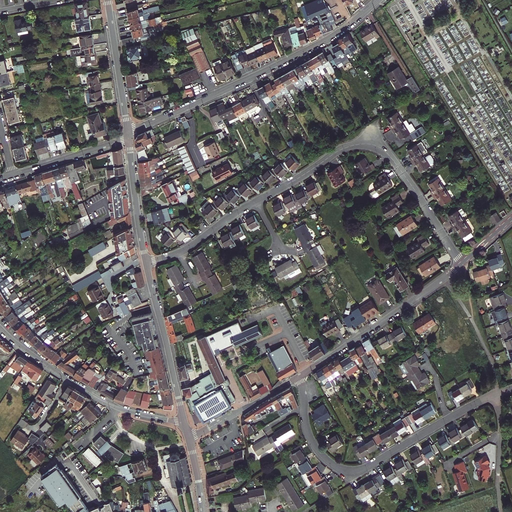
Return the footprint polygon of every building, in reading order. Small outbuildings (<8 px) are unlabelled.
[(328,6),(327,7),(324,0),(319,0),(305,6),(305,7),(317,36),(329,30),(332,29),(331,24),(329,20),(334,18),(332,15),(329,8),(328,6)] [(79,18),(88,16),(87,11),(87,8),(88,8),(87,2),(75,4),(77,14),(78,14),(79,18)] [(128,12),(129,18),(150,12),(153,12),(160,10),(159,6),(143,10),(142,4),(127,8),(128,12)] [(305,17),(307,22),(303,23),(304,25),(306,30),(307,30),(311,38),(314,37),(317,36),(305,7),(303,8),(306,16),(305,17)] [(130,21),(131,24),(151,18),(150,12),(129,18),(130,21)] [(91,25),(90,16),(88,16),(79,18),(76,18),(78,31),(92,29),(91,25)] [(157,24),(155,18),(151,18),(131,24),(132,27),(132,30),(154,24),(157,24)] [(296,25),(302,43),(305,42),(308,41),(305,31),(306,31),(306,30),(304,25),(301,27),(298,18),(294,19),(296,25)] [(18,20),(15,20),(18,32),(19,35),(29,33),(28,30),(33,29),(31,20),(22,22),(21,19),(18,20)] [(175,21),(175,19),(163,22),(157,24),(154,24),(155,27),(167,24),(167,23),(175,21)] [(141,41),(151,39),(148,29),(155,27),(154,24),(132,30),(134,36),(121,40),(122,42),(122,46),(128,44),(141,41)] [(380,36),(373,24),(364,30),(360,32),(366,41),(375,36),(377,38),(380,36)] [(290,28),(294,43),(295,46),(299,44),(302,43),(296,25),(290,28)] [(179,75),(184,85),(199,79),(201,77),(200,73),(211,68),(198,38),(195,32),(193,28),(181,31),(197,67),(179,75)] [(282,35),(285,46),(289,44),(294,43),(290,28),(274,32),(276,37),(282,35)] [(93,40),(92,34),(78,36),(80,47),(81,47),(94,45),(93,40)] [(343,37),(352,52),(357,48),(348,34),(346,35),(343,37)] [(353,57),(354,56),(352,52),(343,37),(340,38),(338,40),(339,43),(348,58),(351,57),(349,53),(350,52),(353,57)] [(273,55),(278,53),(273,42),(273,43),(271,38),(262,42),(269,57),(273,55)] [(143,58),(141,41),(128,44),(130,56),(131,60),(143,58)] [(265,60),(270,58),(269,57),(262,42),(254,46),(260,61),(264,59),(265,60)] [(356,76),(358,75),(348,58),(339,43),(333,47),(338,56),(341,55),(343,58),(340,59),(344,65),(346,64),(350,70),(352,69),(356,76)] [(95,48),(94,45),(81,47),(82,55),(95,53),(94,50),(95,50),(95,48)] [(257,62),(260,61),(254,46),(245,50),(252,64),(257,62)] [(232,55),(238,70),(244,68),(242,62),(243,62),(245,67),(248,66),(252,64),(245,50),(245,49),(232,55)] [(333,73),(336,72),(332,66),(329,60),(324,52),(320,54),(318,55),(330,74),(333,72),(333,73)] [(97,60),(95,53),(82,55),(77,56),(79,66),(88,64),(89,64),(93,63),(93,64),(97,63),(97,60)] [(330,74),(318,55),(316,56),(313,58),(320,70),(321,72),(323,74),(326,72),(331,81),(333,80),(330,74)] [(320,70),(313,58),(310,59),(308,61),(319,80),(320,83),(324,80),(320,73),(318,71),(320,70)] [(0,73),(8,72),(15,70),(14,67),(10,68),(10,70),(8,70),(5,60),(0,60),(0,73)] [(213,63),(220,80),(225,77),(228,76),(222,63),(221,60),(213,63)] [(230,60),(222,63),(228,76),(233,74),(235,73),(230,60)] [(302,64),(311,78),(313,83),(319,80),(308,61),(304,63),(302,64)] [(23,64),(13,65),(14,67),(15,70),(19,69),(20,72),(25,72),(23,64)] [(305,82),(311,78),(302,64),(300,65),(297,67),(305,82)] [(407,79),(399,66),(388,73),(398,89),(403,85),(404,87),(407,85),(408,85),(409,87),(411,86),(414,91),(415,93),(420,89),(412,76),(409,78),(407,79)] [(309,94),(312,93),(305,82),(297,67),(292,70),(288,72),(296,86),(297,88),(299,91),(306,88),(309,94)] [(87,80),(88,85),(89,85),(91,84),(100,83),(99,77),(98,74),(97,70),(80,74),(81,77),(89,76),(90,80),(87,80)] [(139,84),(138,71),(126,73),(128,81),(129,89),(136,88),(136,87),(136,85),(139,84)] [(11,83),(8,72),(0,73),(0,85),(0,86),(11,83)] [(288,90),(296,86),(288,72),(284,75),(280,76),(288,90)] [(277,83),(281,90),(283,94),(287,92),(293,102),(295,101),(288,90),(280,76),(278,78),(275,80),(277,83)] [(267,84),(264,86),(271,99),(272,101),(284,94),(283,94),(281,90),(277,83),(272,85),(270,82),(267,84)] [(88,104),(103,101),(102,93),(100,83),(91,84),(92,92),(90,92),(91,96),(87,97),(88,104)] [(272,109),(276,107),(272,101),(271,99),(264,86),(260,88),(258,89),(266,103),(268,102),(272,109)] [(137,95),(139,102),(151,99),(150,94),(148,94),(147,88),(136,90),(137,95)] [(241,102),(236,93),(234,94),(233,95),(236,100),(238,100),(240,103),(232,107),(237,116),(247,111),(241,102)] [(248,98),(241,102),(247,111),(247,112),(251,113),(257,109),(259,106),(258,104),(259,104),(254,94),(248,98)] [(151,99),(139,102),(141,113),(148,111),(147,108),(151,107),(160,104),(163,103),(161,96),(151,99)] [(5,105),(7,111),(18,109),(14,97),(4,99),(5,105)] [(231,123),(239,119),(237,116),(232,107),(227,109),(224,103),(221,104),(217,106),(223,118),(227,116),(231,123)] [(213,108),(210,109),(215,121),(216,121),(218,125),(224,122),(223,118),(217,106),(213,108)] [(259,112),(261,108),(259,106),(257,109),(251,113),(247,112),(248,114),(250,117),(259,112)] [(9,119),(10,123),(21,121),(18,109),(7,111),(9,119)] [(240,119),(248,114),(247,112),(247,111),(237,116),(239,119),(240,119)] [(392,129),(404,122),(397,112),(388,118),(390,122),(392,124),(390,126),(392,129)] [(90,138),(108,133),(105,125),(105,123),(102,123),(99,113),(88,116),(93,132),(88,134),(90,138)] [(407,120),(404,122),(392,129),(394,133),(396,132),(399,137),(401,139),(409,134),(413,140),(425,133),(421,127),(416,130),(412,123),(410,125),(407,120)] [(155,135),(152,129),(138,135),(137,139),(137,141),(137,143),(154,135),(155,135)] [(54,131),(59,148),(64,146),(68,145),(64,132),(59,134),(58,130),(54,131)] [(59,148),(54,131),(43,135),(45,140),(49,151),(54,149),(59,148)] [(172,134),(172,136),(165,139),(166,141),(169,147),(184,140),(180,131),(172,134)] [(219,140),(225,138),(224,137),(223,134),(222,131),(216,134),(219,140)] [(14,149),(25,146),(21,134),(11,137),(13,144),(14,149)] [(144,149),(148,147),(146,145),(154,142),(157,141),(156,139),(154,135),(137,143),(138,152),(139,160),(149,159),(144,149)] [(44,152),(49,151),(45,140),(34,144),(37,154),(44,152)] [(207,152),(210,158),(215,156),(220,154),(215,142),(205,146),(207,152)] [(428,152),(422,142),(408,150),(410,154),(412,156),(410,158),(412,161),(424,154),(428,152)] [(189,153),(185,145),(178,148),(180,153),(182,157),(189,153)] [(26,151),(25,146),(14,149),(16,156),(17,160),(28,158),(26,151)] [(124,157),(123,148),(113,151),(106,153),(106,156),(114,154),(115,166),(125,165),(124,157)] [(426,158),(424,154),(412,161),(414,165),(416,164),(419,169),(421,171),(431,166),(430,165),(434,163),(434,161),(431,156),(429,155),(426,158)] [(150,166),(157,162),(160,160),(158,157),(156,158),(152,159),(153,160),(139,162),(140,164),(140,167),(150,166)] [(285,162),(282,164),(288,170),(291,168),(294,170),(297,167),(300,164),(293,157),(287,163),(285,162)] [(363,175),(375,168),(372,164),(370,165),(365,158),(364,158),(355,164),(363,175)] [(77,171),(87,168),(83,160),(79,161),(74,163),(77,171)] [(151,171),(155,169),(156,168),(156,166),(159,165),(163,163),(163,161),(158,163),(158,162),(157,162),(150,166),(140,167),(140,169),(141,172),(151,171)] [(76,198),(81,196),(76,184),(76,183),(75,181),(80,179),(77,171),(74,163),(70,164),(66,165),(70,175),(72,182),(71,183),(72,187),(76,198)] [(233,172),(228,163),(213,171),(215,176),(217,180),(233,172)] [(273,168),(271,171),(276,177),(279,174),(282,177),(285,174),(288,170),(282,164),(281,163),(275,170),(273,168)] [(65,184),(67,189),(72,187),(71,183),(72,182),(70,175),(66,165),(64,166),(60,167),(65,184)] [(126,172),(125,165),(115,166),(116,169),(107,170),(108,175),(109,177),(111,177),(110,175),(119,173),(119,179),(116,180),(107,186),(108,188),(127,178),(126,172)] [(328,173),(336,186),(346,181),(341,174),(344,172),(340,166),(331,171),(328,173)] [(62,197),(66,196),(63,185),(62,185),(61,184),(64,183),(65,184),(60,167),(57,168),(54,169),(62,195),(62,197)] [(151,176),(162,171),(161,168),(156,171),(155,169),(151,171),(141,172),(141,174),(141,177),(151,176)] [(52,200),(55,199),(53,192),(54,192),(52,187),(52,186),(54,185),(55,186),(58,197),(62,195),(54,169),(48,171),(43,172),(51,199),(52,200)] [(194,170),(189,173),(193,180),(198,177),(196,171),(195,171),(194,170)] [(261,175),(259,177),(265,183),(267,181),(270,183),(273,180),(276,177),(271,171),(269,170),(263,176),(261,175)] [(163,173),(162,171),(151,176),(141,177),(141,179),(142,182),(152,181),(157,178),(157,175),(163,173)] [(39,173),(36,175),(40,187),(41,192),(44,201),(51,199),(43,172),(39,173)] [(379,194),(393,185),(388,177),(385,173),(379,177),(381,180),(373,184),(376,189),(379,194)] [(33,176),(34,180),(25,183),(17,185),(19,193),(30,190),(31,191),(37,189),(37,188),(40,187),(36,175),(33,176)] [(249,181),(247,184),(253,190),(255,187),(258,190),(261,187),(265,183),(259,177),(257,176),(251,182),(249,181)] [(153,186),(160,182),(159,180),(161,179),(160,177),(157,178),(152,181),(142,182),(142,184),(142,187),(153,186)] [(111,219),(131,211),(127,178),(108,188),(111,219)] [(433,195),(444,188),(438,178),(429,184),(431,188),(433,190),(431,192),(433,195)] [(162,185),(164,185),(162,181),(160,182),(153,186),(142,187),(143,190),(143,194),(153,190),(162,185)] [(181,204),(190,202),(186,193),(180,196),(178,192),(177,192),(172,181),(164,185),(162,185),(167,195),(170,201),(178,197),(181,204)] [(237,188),(235,190),(241,196),(243,193),(246,196),(249,193),(253,190),(247,184),(245,182),(239,189),(237,188)] [(308,190),(311,196),(323,189),(318,182),(315,184),(314,182),(311,184),(306,186),(308,190)] [(17,198),(20,197),(19,193),(17,185),(12,187),(5,189),(9,200),(13,199),(12,195),(16,194),(17,198)] [(452,200),(444,188),(433,195),(435,199),(437,198),(441,203),(442,205),(452,200)] [(8,207),(11,206),(9,200),(5,189),(3,190),(0,190),(0,193),(4,206),(4,208),(8,207)] [(226,194),(223,197),(229,203),(231,200),(234,203),(238,199),(241,196),(235,190),(233,189),(227,195),(226,194)] [(378,195),(379,194),(376,189),(371,193),(370,194),(370,196),(371,197),(372,197),(374,197),(375,198),(379,196),(378,195)] [(308,190),(305,191),(304,190),(302,191),(296,194),(301,203),(312,197),(311,196),(308,190)] [(297,206),(297,205),(301,203),(296,194),(292,196),(292,194),(288,196),(283,199),(285,202),(289,209),(289,210),(297,206)] [(388,218),(400,210),(397,206),(404,202),(402,199),(398,194),(392,198),(394,200),(382,208),(388,218)] [(214,200),(211,203),(217,209),(219,206),(223,209),(226,206),(229,203),(223,197),(221,195),(215,202),(214,200)] [(205,210),(202,212),(208,218),(210,216),(212,217),(213,216),(218,210),(217,209),(211,203),(208,200),(202,207),(205,210)] [(273,207),(278,216),(289,209),(285,202),(282,204),(281,202),(276,205),(273,207)] [(83,203),(78,204),(83,217),(81,217),(82,219),(89,215),(83,203)] [(156,224),(158,223),(161,222),(165,221),(165,222),(171,220),(168,208),(152,212),(154,218),(156,224)] [(453,227),(464,220),(462,217),(465,215),(462,209),(449,216),(452,221),(453,223),(450,224),(453,227)] [(113,225),(125,219),(126,220),(127,226),(128,229),(133,226),(131,211),(111,219),(106,222),(109,228),(114,226),(113,225)] [(494,225),(501,220),(496,212),(489,217),(494,225)] [(84,227),(92,222),(89,215),(82,219),(82,220),(84,227)] [(247,221),(244,223),(248,230),(259,224),(254,215),(251,217),(246,219),(247,221)] [(397,225),(403,235),(418,225),(414,220),(412,216),(397,225)] [(471,232),(464,220),(453,227),(455,231),(457,230),(460,235),(462,237),(463,237),(465,241),(473,236),(471,232)] [(71,225),(74,233),(80,229),(78,223),(71,225)] [(183,224),(174,233),(176,236),(181,240),(186,235),(188,233),(186,232),(189,229),(183,224)] [(302,245),(304,249),(315,243),(304,224),(295,229),(299,237),(300,236),(304,244),(303,244),(302,245)] [(245,234),(240,225),(235,227),(231,229),(232,231),(229,232),(233,240),(245,234)] [(403,235),(397,225),(394,227),(400,237),(403,235)] [(115,235),(117,248),(134,239),(134,235),(133,226),(128,229),(127,229),(115,235)] [(174,233),(167,226),(164,229),(165,230),(158,237),(161,240),(161,239),(169,246),(171,244),(175,239),(174,238),(176,236),(174,233)] [(125,227),(112,233),(114,236),(115,235),(127,229),(125,227)] [(107,236),(108,239),(114,236),(112,233),(110,229),(100,235),(102,239),(107,236)] [(222,239),(219,240),(223,248),(229,244),(234,242),(233,240),(229,232),(223,236),(221,237),(222,239)] [(407,248),(413,258),(425,251),(423,247),(429,243),(426,239),(424,235),(417,239),(419,241),(407,248)] [(134,239),(117,248),(118,255),(136,245),(134,239)] [(321,255),(317,247),(315,243),(304,249),(306,252),(307,252),(308,251),(313,258),(311,259),(315,267),(316,266),(318,265),(319,268),(325,264),(324,262),(325,261),(321,255)] [(109,259),(111,262),(118,258),(120,257),(121,260),(120,261),(112,265),(113,267),(109,269),(112,273),(138,258),(137,252),(136,245),(118,255),(109,259)] [(200,273),(202,277),(211,272),(209,268),(211,268),(202,252),(193,257),(197,265),(199,264),(203,272),(201,272),(200,273)] [(505,263),(501,254),(497,256),(498,257),(494,258),(489,260),(490,265),(492,269),(501,266),(501,265),(505,263)] [(419,266),(426,276),(441,267),(437,261),(435,257),(419,266)] [(97,266),(98,269),(101,267),(110,263),(109,260),(97,266)] [(302,272),(296,261),(293,263),(292,261),(284,265),(283,264),(275,268),(280,278),(289,273),(296,269),(298,273),(298,274),(302,272)] [(397,267),(395,263),(384,270),(386,274),(397,267)] [(172,287),(174,290),(175,289),(183,285),(181,282),(183,281),(179,273),(180,272),(176,265),(167,270),(171,278),(175,285),(172,287)] [(492,269),(490,265),(486,266),(487,268),(483,269),(473,273),(477,282),(481,280),(483,285),(489,282),(487,278),(490,277),(490,275),(494,274),(492,269)] [(107,271),(104,273),(101,267),(98,269),(99,271),(102,277),(103,277),(109,274),(107,271)] [(394,278),(401,290),(404,288),(408,285),(397,267),(386,274),(391,280),(394,278)] [(141,271),(136,273),(133,268),(127,271),(129,275),(134,274),(137,281),(132,283),(134,287),(134,289),(136,288),(145,286),(143,278),(141,271)] [(214,274),(213,275),(211,272),(202,277),(204,281),(205,280),(207,279),(211,286),(209,287),(214,295),(223,290),(214,274)] [(368,285),(380,304),(386,300),(390,297),(379,279),(368,285)] [(249,314),(273,305),(264,280),(240,288),(249,314)] [(0,290),(4,288),(7,286),(8,285),(6,282),(4,283),(3,281),(2,281),(0,282),(0,290)] [(179,292),(180,293),(183,299),(188,307),(197,302),(192,294),(191,295),(187,287),(185,289),(183,285),(175,289),(177,293),(179,292)] [(104,296),(100,289),(101,289),(100,288),(99,286),(89,291),(94,302),(104,296)] [(136,292),(137,291),(136,288),(134,289),(134,287),(126,292),(128,296),(129,296),(136,292)] [(292,297),(298,294),(296,289),(289,292),(292,297)] [(0,305),(17,294),(15,291),(11,294),(9,295),(7,293),(0,297),(0,305)] [(140,299),(136,292),(129,296),(135,307),(142,303),(140,299)] [(70,298),(72,302),(79,298),(77,293),(70,298)] [(505,307),(507,306),(506,303),(506,302),(507,302),(503,293),(491,297),(490,299),(493,307),(495,307),(496,310),(505,307)] [(18,297),(19,297),(17,294),(0,305),(0,309),(2,312),(15,303),(13,300),(18,297)] [(121,316),(131,313),(127,306),(131,304),(132,308),(135,307),(129,296),(128,296),(128,297),(129,300),(125,302),(124,299),(123,297),(118,300),(121,305),(116,307),(121,316)] [(108,316),(109,319),(113,317),(112,314),(113,313),(107,301),(106,299),(97,304),(105,318),(108,316)] [(5,316),(23,304),(22,301),(16,305),(15,303),(2,312),(3,314),(5,316)] [(372,315),(379,311),(373,301),(372,301),(360,308),(366,318),(372,315)] [(9,321),(25,309),(24,307),(28,305),(26,302),(23,304),(5,316),(7,319),(9,321)] [(353,313),(349,316),(354,324),(355,326),(360,323),(366,318),(360,308),(358,306),(351,310),(353,313)] [(499,323),(508,320),(507,316),(508,316),(507,313),(505,307),(496,310),(499,319),(495,320),(497,324),(499,323)] [(24,316),(29,313),(26,308),(25,309),(9,321),(11,323),(12,326),(20,319),(24,316)] [(172,320),(186,315),(183,309),(181,310),(171,315),(164,317),(165,319),(166,322),(172,320)] [(17,330),(25,322),(23,321),(26,318),(35,312),(34,310),(29,313),(24,316),(20,319),(12,326),(14,328),(17,330)] [(157,372),(167,369),(163,356),(163,355),(161,355),(160,353),(162,353),(161,350),(161,349),(158,337),(156,338),(154,331),(156,330),(152,312),(133,317),(135,325),(136,329),(138,338),(139,342),(142,342),(144,341),(145,345),(146,349),(147,353),(148,356),(146,357),(147,362),(148,365),(148,366),(150,365),(151,369),(152,373),(157,372)] [(189,332),(196,330),(191,316),(190,313),(186,315),(172,320),(172,323),(184,318),(189,332)] [(414,323),(420,333),(435,323),(429,313),(425,316),(423,318),(414,323)] [(344,319),(349,327),(354,324),(349,316),(344,319)] [(339,318),(335,320),(339,329),(344,326),(339,318)] [(34,321),(32,319),(30,320),(28,319),(28,320),(25,322),(17,330),(19,332),(21,333),(32,323),(34,321)] [(34,325),(40,321),(38,319),(35,321),(34,321),(32,323),(21,333),(22,335),(25,338),(35,328),(36,327),(34,325)] [(176,337),(172,323),(172,320),(166,322),(168,331),(171,343),(177,341),(179,341),(184,340),(182,334),(176,337)] [(322,327),(327,336),(334,332),(335,333),(336,333),(340,330),(339,329),(335,320),(334,320),(328,323),(326,320),(320,323),(322,327)] [(503,337),(511,333),(510,329),(511,329),(511,327),(508,320),(499,323),(502,332),(501,332),(503,337)] [(210,368),(219,364),(215,355),(221,352),(221,351),(234,345),(235,347),(263,335),(258,324),(243,331),(239,322),(206,336),(197,340),(210,368)] [(33,345),(44,334),(42,332),(49,328),(47,325),(42,329),(40,330),(29,341),(31,343),(33,345)] [(399,340),(407,335),(402,326),(396,329),(393,331),(394,332),(390,334),(395,343),(399,341),(399,340)] [(40,330),(42,329),(40,327),(36,329),(35,328),(25,338),(27,339),(29,341),(40,330)] [(52,335),(55,332),(53,329),(48,333),(45,335),(44,334),(33,345),(35,347),(38,349),(48,338),(52,335)] [(509,349),(511,347),(511,333),(503,337),(504,341),(505,340),(509,349)] [(378,339),(383,349),(391,344),(392,345),(395,343),(390,334),(387,336),(386,335),(383,337),(378,339)] [(42,353),(52,341),(50,340),(54,337),(52,335),(48,338),(38,349),(40,351),(42,353)] [(0,344),(0,345),(10,353),(14,348),(7,343),(0,337),(0,344)] [(60,340),(58,338),(55,342),(53,340),(52,341),(42,353),(44,355),(46,357),(56,345),(61,341),(60,340)] [(370,349),(374,355),(375,354),(377,358),(380,357),(369,338),(365,340),(363,342),(368,351),(370,349)] [(55,351),(58,347),(64,342),(63,340),(61,341),(56,345),(46,357),(48,358),(51,360),(57,352),(55,351)] [(323,341),(312,349),(308,340),(306,341),(304,341),(314,361),(323,355),(330,351),(323,341)] [(268,353),(281,380),(291,374),(297,370),(293,362),(285,345),(272,351),(270,347),(266,349),(268,353)] [(359,347),(357,348),(369,369),(370,371),(369,371),(373,380),(379,377),(378,375),(368,358),(361,345),(359,347)] [(352,349),(349,350),(349,351),(351,354),(357,365),(363,361),(355,347),(352,349)] [(429,356),(432,354),(427,347),(424,349),(429,356)] [(57,365),(65,358),(64,358),(67,353),(62,350),(59,354),(57,352),(51,360),(53,363),(57,365)] [(72,375),(78,368),(80,367),(72,362),(68,365),(67,365),(71,362),(79,356),(76,351),(65,359),(65,358),(57,365),(65,370),(72,375)] [(11,366),(21,373),(22,370),(29,360),(23,357),(20,355),(17,352),(3,369),(6,371),(7,372),(11,366)] [(346,370),(346,372),(349,376),(359,368),(357,365),(351,354),(346,358),(341,361),(346,370)] [(381,373),(372,356),(368,358),(378,375),(381,373)] [(409,377),(420,370),(418,367),(417,366),(420,364),(415,356),(403,362),(403,363),(401,365),(401,366),(405,374),(406,373),(409,377)] [(341,361),(339,357),(336,359),(333,361),(340,374),(341,375),(342,374),(342,373),(346,370),(341,361)] [(25,372),(37,380),(43,370),(37,366),(29,360),(22,370),(25,372)] [(87,370),(89,368),(91,368),(96,363),(94,361),(90,366),(85,363),(84,364),(80,367),(78,368),(74,376),(79,378),(81,380),(85,374),(84,373),(87,370)] [(335,377),(340,374),(333,361),(330,363),(328,364),(333,373),(335,377)] [(181,377),(181,379),(190,377),(188,372),(194,370),(192,363),(178,366),(181,377)] [(213,375),(222,371),(219,364),(210,368),(213,375)] [(333,387),(336,385),(333,381),(332,380),(331,379),(329,375),(333,373),(328,364),(326,366),(323,368),(330,380),(333,386),(333,387)] [(120,387),(121,388),(126,381),(124,379),(118,376),(118,377),(116,376),(118,373),(116,372),(118,369),(113,365),(106,377),(111,380),(113,378),(120,382),(118,385),(120,386),(120,387)] [(330,380),(323,368),(318,370),(317,371),(313,374),(317,381),(321,379),(325,385),(326,384),(326,383),(330,380)] [(167,369),(157,372),(152,373),(150,374),(151,378),(154,377),(155,379),(168,376),(167,373),(167,369)] [(258,372),(265,385),(262,387),(265,392),(268,391),(273,388),(270,383),(271,382),(263,369),(258,372)] [(97,381),(94,379),(95,377),(94,376),(94,374),(87,370),(84,373),(85,374),(81,380),(87,384),(93,388),(97,381)] [(411,380),(413,379),(418,388),(430,382),(425,374),(423,376),(422,374),(420,370),(409,377),(411,380)] [(206,420),(231,405),(230,403),(235,399),(227,386),(231,384),(228,379),(226,380),(222,371),(213,375),(211,376),(210,375),(204,378),(203,378),(204,380),(202,381),(201,381),(192,386),(183,388),(185,395),(184,396),(184,399),(187,398),(187,397),(189,397),(190,402),(188,402),(193,413),(195,412),(200,409),(203,414),(206,420)] [(240,377),(252,399),(262,394),(259,389),(254,392),(252,387),(244,374),(240,377)] [(128,378),(127,380),(132,384),(135,378),(130,375),(128,378)] [(169,379),(168,376),(155,379),(155,381),(151,382),(152,385),(156,384),(169,382),(169,379)] [(47,379),(38,393),(36,397),(37,398),(40,394),(47,399),(51,401),(55,395),(52,393),(55,388),(57,386),(47,379)] [(93,388),(97,390),(100,386),(101,383),(98,380),(97,381),(93,388)] [(469,393),(472,391),(471,389),(474,387),(470,380),(466,382),(467,384),(460,388),(465,396),(469,393)] [(17,393),(22,385),(17,382),(15,381),(8,391),(11,393),(13,390),(17,393)] [(100,386),(97,390),(102,393),(112,399),(116,394),(110,390),(112,387),(108,384),(106,383),(103,381),(100,386)] [(29,384),(24,392),(31,396),(36,388),(29,384)] [(63,394),(69,398),(74,389),(69,386),(63,394)] [(119,401),(124,403),(126,397),(128,392),(121,389),(121,388),(120,387),(119,388),(120,390),(117,394),(114,400),(119,401)] [(291,401),(294,408),(299,406),(291,387),(286,389),(283,391),(286,397),(287,401),(288,402),(291,401)] [(453,400),(456,398),(457,400),(460,399),(465,396),(460,388),(453,393),(452,391),(448,393),(453,400)] [(72,407),(81,393),(78,391),(74,389),(69,398),(68,399),(66,403),(69,404),(66,408),(69,410),(72,407)] [(126,397),(124,403),(132,405),(137,392),(129,390),(128,392),(126,397)] [(286,397),(283,391),(281,393),(278,394),(279,396),(278,396),(280,400),(281,399),(284,403),(287,401),(286,397)] [(79,405),(83,407),(92,399),(84,395),(81,393),(72,407),(76,409),(79,405)] [(141,407),(148,408),(151,394),(144,393),(141,407)] [(173,400),(171,393),(162,394),(164,405),(164,409),(172,410),(174,406),(173,400)] [(279,400),(280,400),(278,396),(279,396),(278,394),(275,396),(272,398),(275,403),(278,410),(279,412),(281,416),(286,413),(284,409),(279,400)] [(30,412),(37,417),(43,409),(44,407),(39,404),(41,401),(37,398),(36,397),(29,407),(32,409),(30,412)] [(264,403),(266,408),(268,410),(270,413),(278,410),(275,403),(272,398),(267,400),(264,403)] [(76,415),(80,419),(85,415),(90,410),(91,411),(95,407),(93,405),(90,402),(76,415)] [(259,406),(257,407),(253,410),(256,414),(258,418),(263,416),(262,414),(261,411),(266,408),(264,403),(259,406)] [(430,415),(436,412),(431,403),(427,405),(428,406),(421,411),(425,418),(430,415)] [(318,423),(319,426),(324,423),(323,421),(331,416),(323,404),(316,409),(318,412),(316,412),(312,415),(318,423)] [(90,412),(97,419),(102,414),(100,412),(97,409),(95,407),(91,411),(90,412)] [(242,423),(248,421),(249,422),(254,420),(258,418),(256,414),(253,410),(247,413),(243,416),(242,420),(242,423)] [(422,420),(425,418),(421,411),(413,415),(412,413),(409,415),(413,422),(416,420),(418,423),(422,420)] [(92,423),(97,419),(90,412),(86,416),(84,418),(90,425),(92,423)] [(405,430),(407,429),(406,427),(406,426),(409,424),(405,417),(402,419),(401,418),(393,423),(395,426),(400,433),(405,430)] [(82,420),(88,426),(90,425),(84,418),(82,420)] [(461,429),(466,436),(478,428),(474,421),(470,424),(469,422),(460,427),(461,429)] [(243,432),(245,437),(250,434),(257,430),(257,431),(263,427),(260,422),(254,426),(254,425),(250,427),(249,425),(247,425),(247,424),(242,426),(243,432)] [(273,438),(281,451),(284,449),(280,442),(295,433),(289,424),(286,426),(282,428),(283,430),(275,435),(276,436),(273,438)] [(396,436),(400,433),(395,426),(388,430),(392,438),(396,436)] [(461,429),(458,431),(457,428),(452,430),(449,433),(451,436),(454,442),(462,437),(463,438),(466,436),(461,429)] [(24,433),(19,430),(11,441),(23,448),(28,441),(31,443),(33,444),(40,438),(35,435),(32,433),(29,438),(26,436),(23,434),(24,433)] [(73,438),(75,440),(84,432),(82,430),(73,438)] [(388,441),(392,438),(388,430),(380,435),(379,433),(376,435),(380,442),(383,440),(384,440),(385,443),(388,441)] [(335,448),(343,443),(337,434),(329,439),(331,443),(328,445),(329,447),(332,452),(336,450),(335,448)] [(372,437),(373,439),(366,444),(371,451),(375,449),(378,447),(377,445),(377,444),(380,442),(376,435),(372,437)] [(438,440),(443,448),(451,443),(452,445),(455,443),(454,442),(451,436),(448,438),(446,435),(441,438),(438,440)] [(94,443),(111,461),(113,459),(118,462),(124,453),(107,442),(108,441),(102,436),(94,443)] [(51,448),(55,444),(48,437),(44,441),(51,448)] [(253,446),(258,455),(273,446),(277,453),(281,451),(273,438),(269,440),(269,438),(261,443),(260,442),(253,446)] [(64,449),(68,445),(71,443),(69,441),(62,447),(64,449)] [(38,465),(47,457),(43,453),(42,454),(36,447),(33,444),(29,448),(23,453),(26,456),(28,455),(32,459),(33,459),(38,465)] [(371,451),(366,444),(358,448),(357,445),(353,447),(360,458),(361,457),(371,451)] [(431,446),(430,444),(428,445),(422,449),(423,451),(428,458),(439,451),(434,444),(431,446)] [(293,454),(292,454),(297,462),(306,457),(303,452),(301,449),(302,448),(300,445),(292,449),(294,453),(293,454)] [(102,461),(89,448),(84,453),(96,466),(102,461)] [(236,454),(239,462),(245,460),(243,450),(235,453),(235,454),(236,454)] [(416,464),(416,463),(424,459),(425,462),(426,464),(430,462),(428,458),(423,451),(420,453),(418,450),(413,453),(410,455),(416,464)] [(171,453),(164,455),(166,468),(164,468),(167,478),(170,477),(170,478),(171,478),(172,481),(171,482),(172,482),(173,486),(172,486),(172,487),(173,487),(174,487),(174,486),(178,485),(178,486),(179,486),(179,485),(180,485),(181,489),(180,489),(180,490),(181,490),(186,489),(186,488),(187,488),(186,488),(186,486),(187,486),(188,486),(188,485),(188,484),(188,483),(192,482),(192,483),(193,483),(192,482),(193,482),(193,481),(192,481),(191,478),(192,477),(191,477),(190,473),(191,473),(191,472),(190,472),(189,468),(190,468),(190,467),(189,468),(188,464),(189,464),(189,463),(188,463),(187,459),(188,459),(188,458),(187,458),(187,457),(188,457),(188,456),(187,456),(187,455),(186,456),(181,457),(181,456),(181,455),(182,455),(181,454),(180,454),(179,453),(178,452),(178,451),(177,451),(177,452),(176,452),(175,452),(174,453),(172,453),(171,453)] [(222,469),(239,462),(236,454),(235,454),(232,455),(219,460),(222,469)] [(297,462),(299,465),(304,473),(312,468),(310,464),(308,461),(309,460),(306,456),(306,457),(297,462)] [(488,462),(484,456),(473,463),(477,470),(476,474),(479,475),(477,480),(484,481),(485,477),(487,477),(488,472),(487,472),(487,470),(486,469),(486,468),(485,467),(487,465),(485,464),(488,462)] [(136,471),(137,474),(148,470),(144,458),(133,462),(136,471)] [(400,473),(408,468),(409,470),(413,468),(408,461),(405,463),(403,459),(399,462),(395,464),(397,467),(400,473)] [(76,472),(82,468),(77,460),(70,464),(76,472)] [(467,471),(464,461),(457,463),(455,464),(457,471),(453,472),(459,491),(469,488),(464,472),(467,471)] [(114,511),(110,502),(109,502),(107,503),(106,504),(106,505),(101,508),(100,506),(90,510),(81,497),(61,470),(57,464),(43,474),(47,480),(45,481),(61,504),(67,500),(68,499),(71,504),(76,511),(114,511)] [(131,473),(130,469),(130,468),(129,468),(128,464),(120,466),(123,476),(126,475),(127,477),(126,479),(129,483),(136,480),(135,477),(134,477),(133,476),(132,472),(131,473)] [(304,473),(303,474),(310,485),(317,481),(321,478),(316,470),(318,470),(316,466),(312,468),(304,473)] [(400,480),(403,478),(400,473),(397,467),(394,469),(392,466),(387,469),(384,471),(389,480),(397,475),(400,480)] [(63,469),(61,470),(81,497),(82,496),(63,469)] [(235,472),(227,475),(226,472),(208,479),(208,486),(208,492),(214,493),(214,487),(229,482),(231,481),(238,479),(235,472)] [(370,493),(377,488),(385,483),(380,474),(372,478),(371,479),(371,480),(365,484),(370,493)] [(392,484),(400,480),(397,475),(389,480),(392,484)] [(317,481),(319,484),(317,485),(324,497),(333,492),(328,484),(326,481),(327,480),(325,476),(322,478),(321,478),(317,481)] [(281,488),(282,490),(292,485),(287,478),(277,484),(280,489),(281,488)] [(61,504),(45,481),(44,482),(60,505),(61,504)] [(357,488),(354,490),(359,499),(361,498),(370,493),(365,484),(364,485),(362,484),(361,485),(361,486),(359,488),(359,487),(357,488)] [(292,485),(282,490),(284,493),(283,493),(285,498),(296,491),(292,485)] [(102,494),(107,503),(109,502),(99,487),(97,488),(102,494)] [(258,499),(261,499),(261,500),(266,499),(264,487),(256,489),(258,499)] [(373,496),(380,492),(377,488),(370,493),(373,496)] [(249,495),(251,502),(256,502),(255,500),(258,499),(256,489),(248,490),(249,495)] [(296,491),(285,498),(288,502),(289,501),(291,503),(300,498),(296,491)] [(364,502),(373,496),(370,493),(361,498),(364,502)] [(249,495),(242,496),(244,506),(246,506),(247,508),(252,507),(251,502),(249,495)] [(234,498),(236,510),(239,509),(241,509),(241,507),(244,506),(242,496),(234,498)] [(291,503),(292,506),(291,507),(293,511),(304,505),(300,498),(291,503)] [(177,511),(171,500),(159,504),(161,511),(177,511)] [(119,511),(120,509),(120,507),(120,505),(120,504),(112,504),(112,502),(110,502),(114,511),(119,511)] [(131,511),(146,511),(146,510),(146,508),(145,503),(141,503),(141,509),(141,511),(135,511),(136,511),(131,511)]
